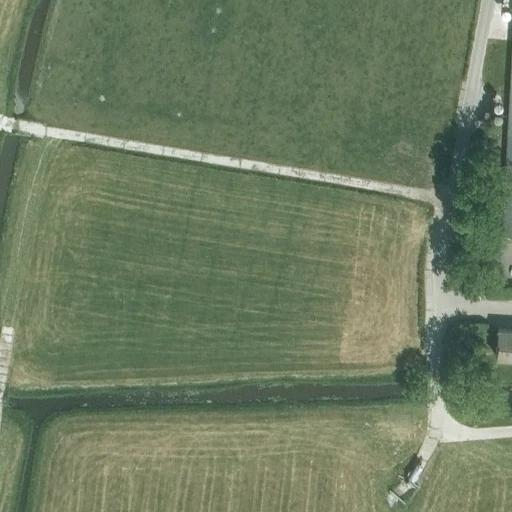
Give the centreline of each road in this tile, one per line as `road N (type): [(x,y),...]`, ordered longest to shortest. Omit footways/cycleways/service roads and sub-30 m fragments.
road 1 (track): [(451,198),(7,123)]
road 2 (track): [(434,363),(442,419),(455,431),(511,432)]
